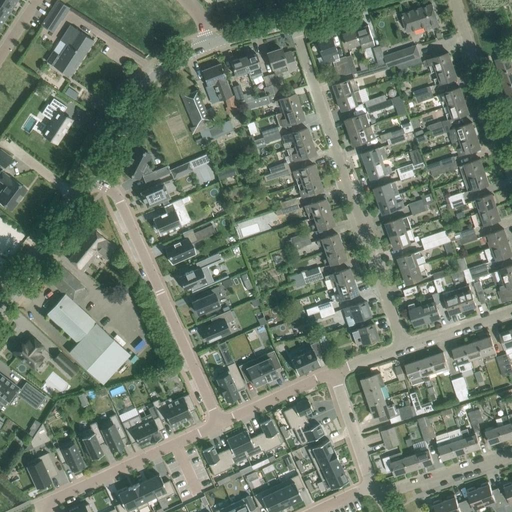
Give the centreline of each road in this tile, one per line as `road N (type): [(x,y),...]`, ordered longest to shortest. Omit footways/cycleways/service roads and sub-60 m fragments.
road 1 (residential): [(403,346),(295,20)]
road 2 (residential): [(90,178),(119,202),(219,424)]
road 3 (residential): [(47,511),(56,499),(219,424)]
road 4 (tertiary): [(90,178),(144,86),(207,44)]
road 5 (residential): [(511,169),(454,0)]
road 6 (tertiary): [(0,305),(90,178)]
road 7 (residential): [(378,495),(511,451)]
road 8 (residential): [(219,424),(334,370)]
road 9 (residential): [(334,370),(372,486)]
